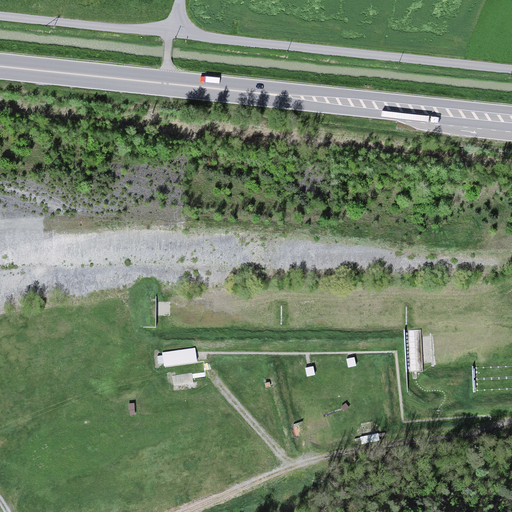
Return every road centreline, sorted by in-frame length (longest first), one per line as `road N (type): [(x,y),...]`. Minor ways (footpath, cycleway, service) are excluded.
road 1 (unclassified): [(511,68),(0,15)]
road 2 (primary): [(511,120),(0,68)]
